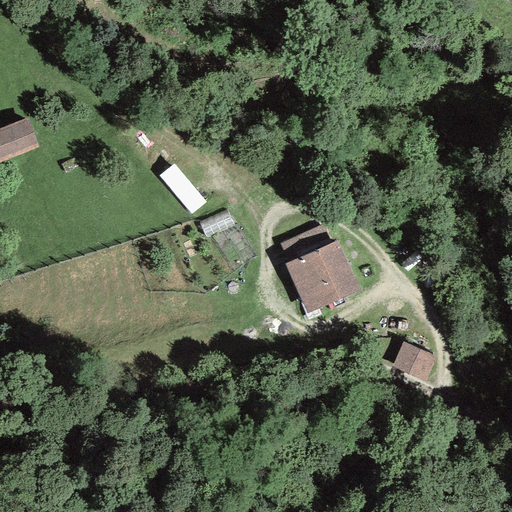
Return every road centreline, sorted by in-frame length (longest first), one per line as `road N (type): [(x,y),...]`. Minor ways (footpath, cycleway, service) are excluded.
road 1 (track): [(0,427),(95,396),(314,361),(356,366),(461,406),(511,413)]
road 2 (track): [(511,97),(438,0)]
